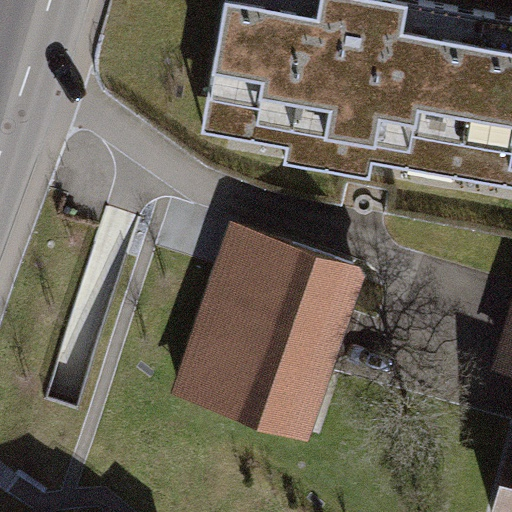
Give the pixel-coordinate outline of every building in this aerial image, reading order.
[(483,14),(401,0),(224,0),(202,131),(288,146),(285,162),(370,177),(373,161),(455,175),(483,14)] [(511,19),(483,14),(455,175),(511,185),(511,19)] [(369,267),(233,226),(194,354),(181,397),(317,438),(369,267)] [(511,302),(494,372),(511,376),(511,302)] [(511,511),(511,462),(498,511),(511,511)]
